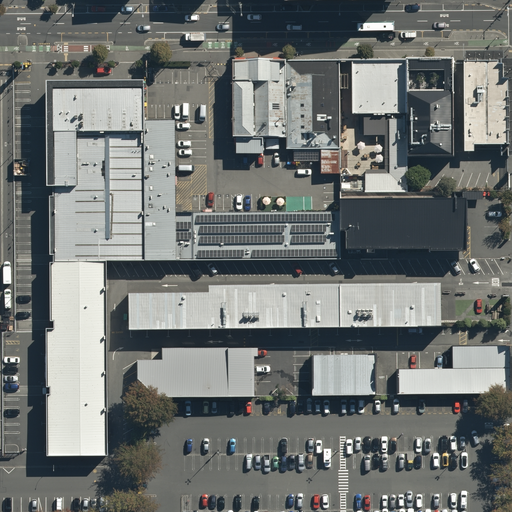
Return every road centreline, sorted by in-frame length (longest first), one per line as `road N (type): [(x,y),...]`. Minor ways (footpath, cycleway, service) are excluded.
road 1 (secondary): [(429,21),(221,22)]
road 2 (secondary): [(221,22),(20,23)]
